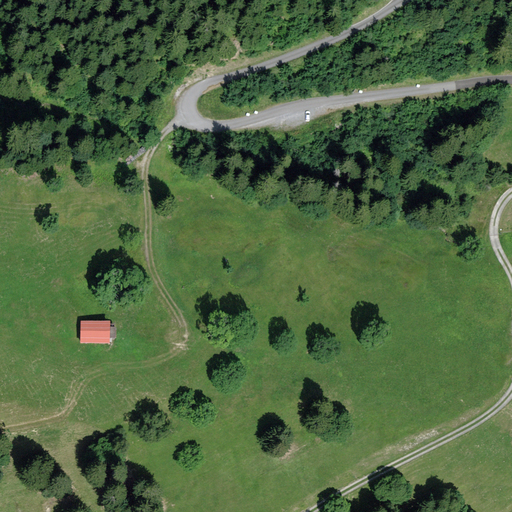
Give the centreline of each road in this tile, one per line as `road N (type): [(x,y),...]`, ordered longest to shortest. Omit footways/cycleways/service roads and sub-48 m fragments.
road 1 (track): [(405,0),(334,39),(207,83),(190,99),(193,119),(230,124),(328,101),(511,81)]
road 2 (track): [(310,511),(475,422),(511,390)]
